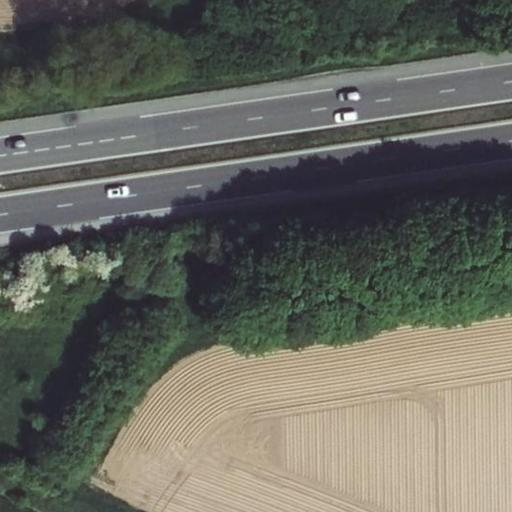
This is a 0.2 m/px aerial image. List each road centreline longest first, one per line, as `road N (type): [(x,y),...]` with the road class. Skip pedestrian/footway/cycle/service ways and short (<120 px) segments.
road 1 (motorway): [(511,82),(0,155)]
road 2 (motorway): [(0,215),(511,143)]
